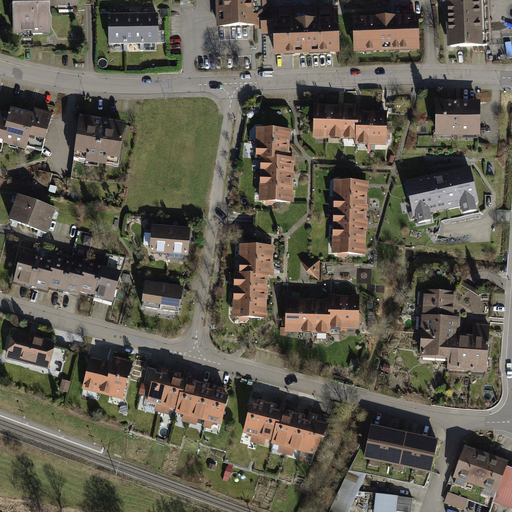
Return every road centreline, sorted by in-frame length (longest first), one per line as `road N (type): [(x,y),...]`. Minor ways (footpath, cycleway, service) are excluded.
road 1 (residential): [(511,419),(457,423),(194,357)]
road 2 (residential): [(233,84),(511,77)]
road 3 (residential): [(233,84),(194,357)]
road 4 (residential): [(0,65),(75,83),(233,84)]
road 5 (residential): [(194,357),(0,303)]
